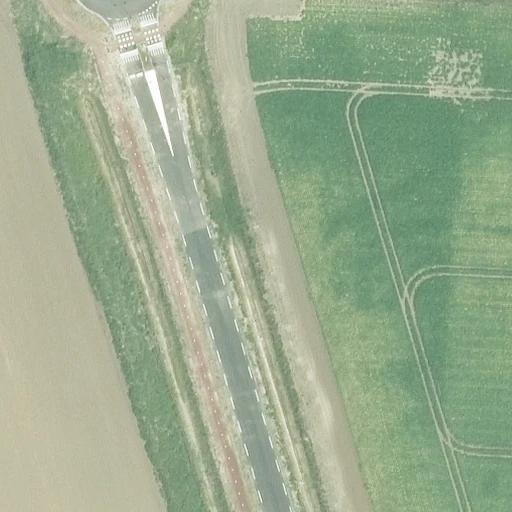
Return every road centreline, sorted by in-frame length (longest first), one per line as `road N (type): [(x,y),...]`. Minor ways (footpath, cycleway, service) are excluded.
road 1 (tertiary): [(172,157),(276,511)]
road 2 (tertiary): [(106,6),(172,157)]
road 3 (tertiary): [(172,157),(145,0)]
